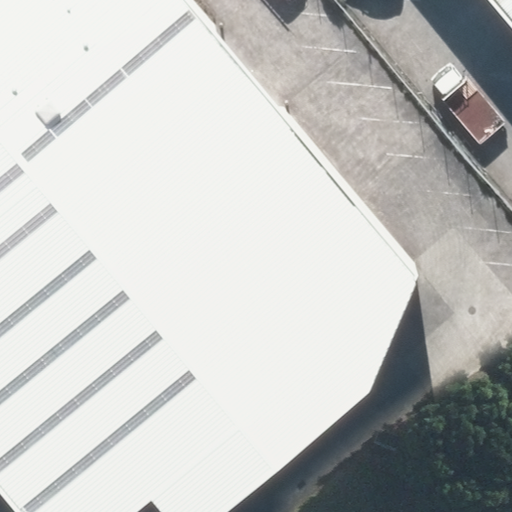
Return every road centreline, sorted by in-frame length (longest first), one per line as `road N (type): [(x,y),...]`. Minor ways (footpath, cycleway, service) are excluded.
road 1 (unknown): [(448,237),(434,195),(267,0)]
road 2 (unknown): [(423,0),(511,113)]
